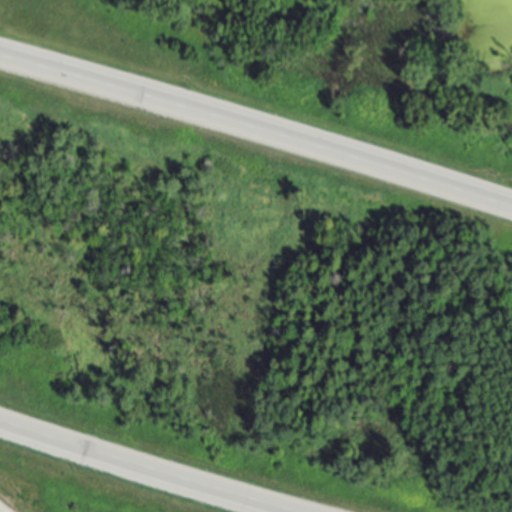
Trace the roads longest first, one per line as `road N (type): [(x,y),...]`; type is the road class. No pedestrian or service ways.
road 1 (motorway): [(511,202),(0,52)]
road 2 (motorway): [(0,413),(323,511)]
